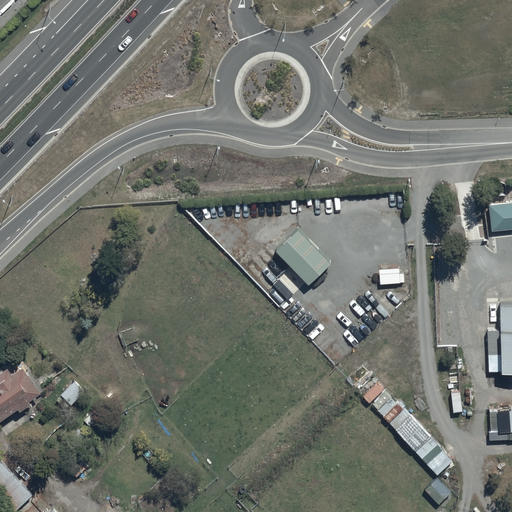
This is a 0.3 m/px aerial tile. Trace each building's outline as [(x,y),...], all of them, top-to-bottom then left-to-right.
[(330,261),(298,228),(275,250),(292,267),(280,279),(280,278),(273,284),(288,299),(307,281),(308,283),(330,261)] [(404,282),(404,274),(400,274),(399,264),(379,264),(379,273),(380,273),(380,283),(400,283),(400,282),(404,282)] [(488,330),(489,371),(502,371),(502,372),(511,371),(511,302),(499,303),(500,329),(488,330)] [(0,374),(0,420),(19,407),(22,411),(32,403),(30,400),(43,391),(24,366),(14,374),(9,367),(0,374)] [(85,391),(72,378),(60,391),(61,393),(56,399),(66,409),(71,403),(72,404),(85,391)] [(511,409),(488,411),(490,440),(511,438),(511,409)] [(0,479),(23,504),(33,494),(0,459),(0,479)]
